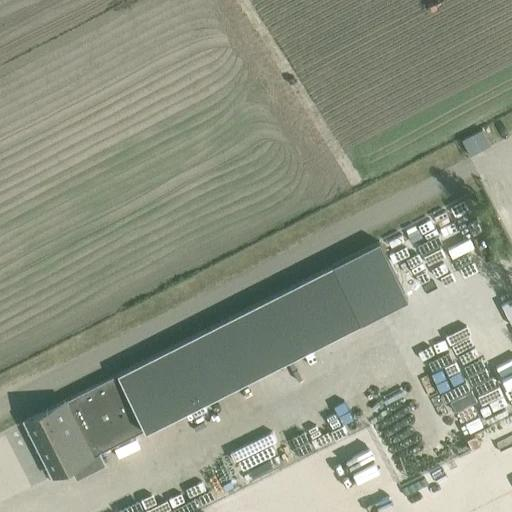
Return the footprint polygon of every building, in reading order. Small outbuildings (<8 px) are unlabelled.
[(449,208),(469,250),(495,238),(476,196),(449,208)] [(117,374),(28,419),(55,474),(69,467),(74,465),(78,473),(85,470),(81,460),(99,451),(144,428),(145,429),(282,360),(407,297),(400,283),(379,241),(261,301),(117,374)] [(450,305),(506,281),(495,257),(439,282),(450,305)] [(501,342),(511,337),(511,299),(507,286),(459,307),(469,331),(492,321),(501,342)] [(511,343),(502,346),(508,371),(511,369),(511,343)] [(186,482),(197,508),(247,488),(235,462),(186,482)]
